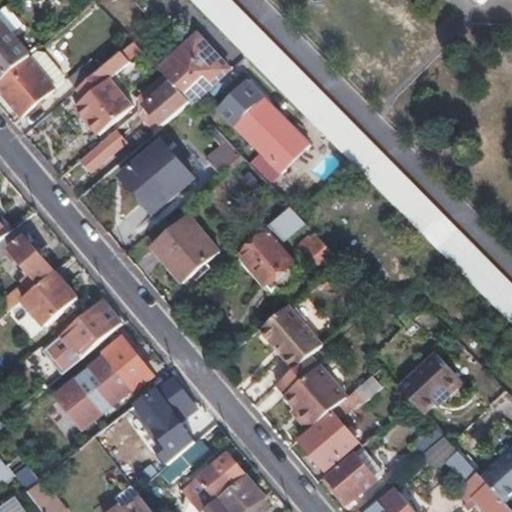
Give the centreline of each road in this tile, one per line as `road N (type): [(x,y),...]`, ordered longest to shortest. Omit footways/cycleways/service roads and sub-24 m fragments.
road 1 (residential): [(314,511),(0,142)]
road 2 (unknown): [(241,0),(511,266)]
